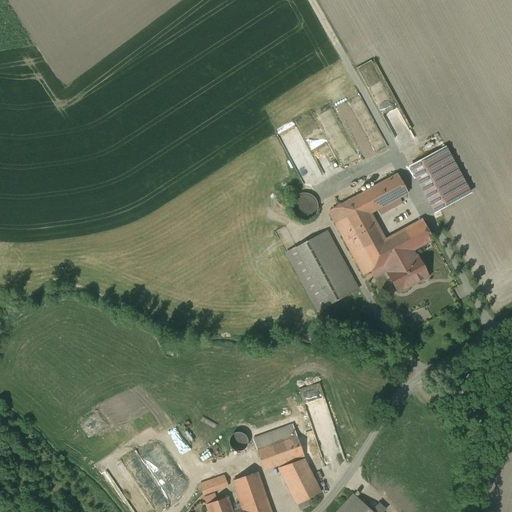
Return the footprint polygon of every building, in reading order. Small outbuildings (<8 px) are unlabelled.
[(363,160),(387,148),(377,128),(365,134),(358,120),(347,126),(363,160)] [(432,155),(456,200),(470,193),(445,148),(432,155)] [(432,155),(410,167),(434,212),(456,200),(432,155)] [(407,194),(397,174),(328,212),(362,275),(371,270),(382,264),(384,266),(412,251),(432,240),(422,220),(385,240),(370,214),(407,194)] [(305,194),(302,194),(297,195),(294,197),(292,200),(291,202),(290,205),(289,207),(290,210),(290,212),(291,214),(293,216),(294,218),(296,219),(298,220),(300,221),(303,221),(305,221),(308,220),(310,219),(312,218),(313,216),(315,214),(316,212),(317,210),(317,207),(316,205),(316,202),(314,199),(312,197),(310,196),(305,194)] [(326,231),(296,249),(327,306),(358,289),(326,231)] [(317,312),(327,306),(296,249),(286,254),(317,312)] [(412,251),(384,266),(398,293),(428,276),(417,257),(417,256),(415,257),(412,251)] [(372,272),(384,266),(382,264),(371,270),(372,272)] [(460,298),(467,295),(462,284),(456,287),(460,298)] [(264,470),(304,456),(293,425),(253,439),(264,470)] [(234,451),(239,451),(243,450),(246,447),(247,444),(247,440),(246,436),(243,434),(240,433),(236,433),(232,435),(229,439),(229,443),(230,448),(234,451)] [(309,499),(320,493),(303,459),(279,468),(297,505),(309,499)] [(270,511),(257,473),(232,481),(240,504),(243,511),(270,511)] [(224,476),(199,485),(203,495),(228,486),(224,476)] [(371,511),(353,495),(336,511),(371,511)] [(208,511),(232,511),(232,510),(228,497),(206,505),(208,511)] [(309,499),(297,505),(300,511),(312,505),(309,499)]
